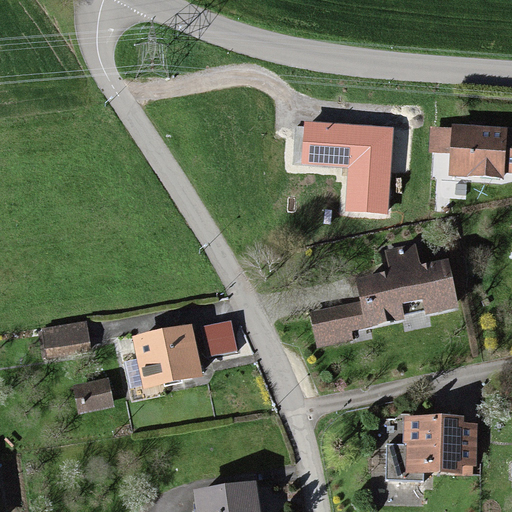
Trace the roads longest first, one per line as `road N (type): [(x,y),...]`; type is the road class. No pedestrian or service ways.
road 1 (residential): [(103,0),(99,59),(239,294),(296,415)]
road 2 (tertiary): [(511,73),(281,53),(138,0)]
road 3 (residential): [(296,415),(511,367)]
